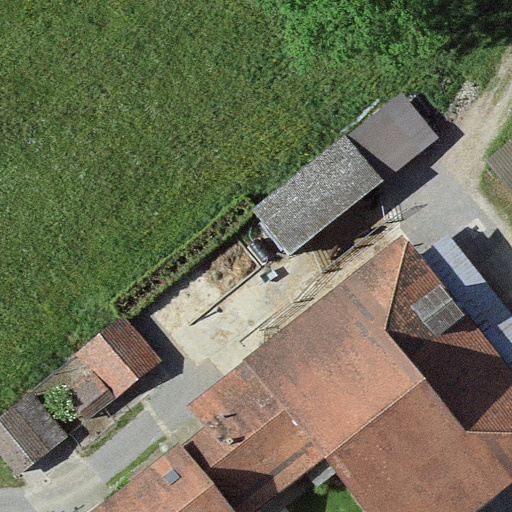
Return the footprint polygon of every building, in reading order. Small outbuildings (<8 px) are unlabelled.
[(398,80),(246,200),(293,259),(445,138),(398,80)] [(511,124),(479,150),(511,193),(511,124)] [(481,511),(511,486),(511,367),(387,230),(63,504),(69,511),(269,511),(335,456),(382,511),(481,511)] [(157,356),(122,313),(80,347),(115,390),(157,356)] [(66,431),(29,387),(0,410),(0,440),(22,467),(66,431)]
